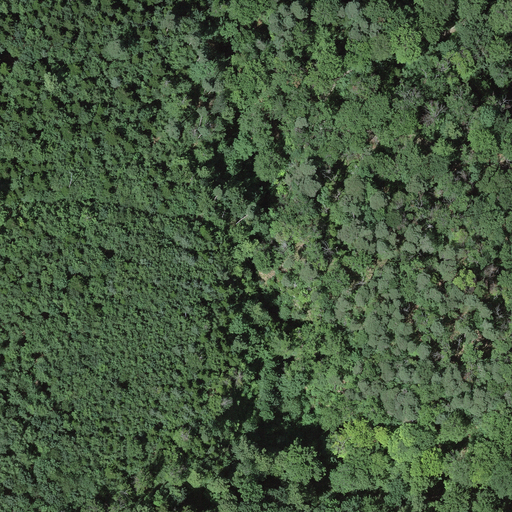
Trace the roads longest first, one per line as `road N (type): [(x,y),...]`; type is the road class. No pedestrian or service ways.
road 1 (track): [(511,172),(418,142),(334,133),(322,128),(317,111),(344,76),(509,0)]
road 2 (track): [(0,210),(78,204),(199,221)]
